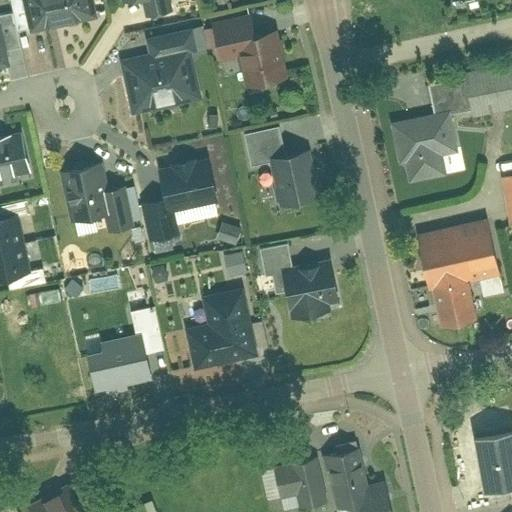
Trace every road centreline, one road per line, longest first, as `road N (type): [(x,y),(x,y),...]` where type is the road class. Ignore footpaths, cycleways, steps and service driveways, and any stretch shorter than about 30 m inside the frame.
road 1 (residential): [(404,370),(0,444)]
road 2 (residential): [(333,63),(404,370)]
road 3 (residential): [(333,63),(511,25)]
road 4 (residential): [(404,370),(433,511)]
